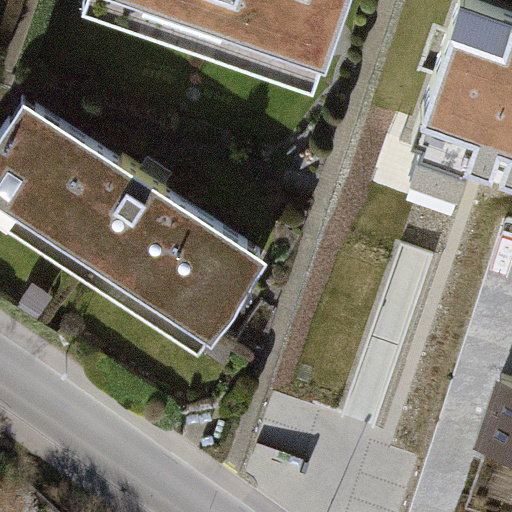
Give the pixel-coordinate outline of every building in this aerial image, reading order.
[(158,4),(145,0),(84,0),(84,3),(314,83),(322,61),(256,38),(252,50),(154,16),(158,4)] [(256,38),(322,61),(342,0),(145,0),(158,4),(154,16),(252,50),(256,38)] [(422,138),(410,171),(458,188),(469,154),(511,169),(511,11),(479,0),(459,0),(412,134),(422,138)] [(212,323),(261,249),(165,186),(168,181),(153,171),(123,152),(120,156),(25,94),(0,131),(0,183),(14,193),(10,200),(170,305),(174,298),(212,323)] [(14,193),(0,183),(0,212),(199,343),(212,323),(174,298),(170,305),(10,200),(14,193)] [(511,375),(503,373),(483,432),(493,436),(473,497),(511,509),(511,375)]
